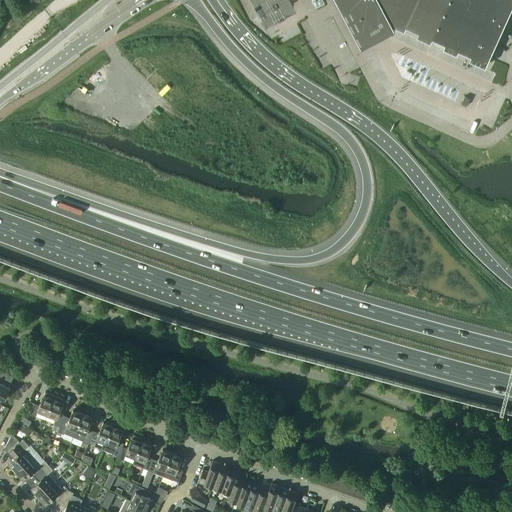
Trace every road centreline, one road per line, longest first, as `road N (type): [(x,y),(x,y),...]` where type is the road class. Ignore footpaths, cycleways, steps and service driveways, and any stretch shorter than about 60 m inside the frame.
road 1 (motorway): [(194,0),(243,62),(339,130),(359,155),(365,203),(342,246),(319,259),(259,258),(0,172)]
road 2 (motorway): [(511,349),(259,277),(0,184)]
road 3 (motorway): [(0,222),(339,339),(511,385)]
road 4 (motorway): [(511,282),(373,132),(290,79),(245,41),(216,0)]
road 5 (unclassified): [(330,0),(382,100),(479,143),(511,123)]
road 6 (residential): [(0,438),(37,375),(199,448)]
road 7 (secondary): [(0,102),(142,0)]
road 8 (secondary): [(119,0),(0,87)]
road 9 (residential): [(199,448),(333,497)]
